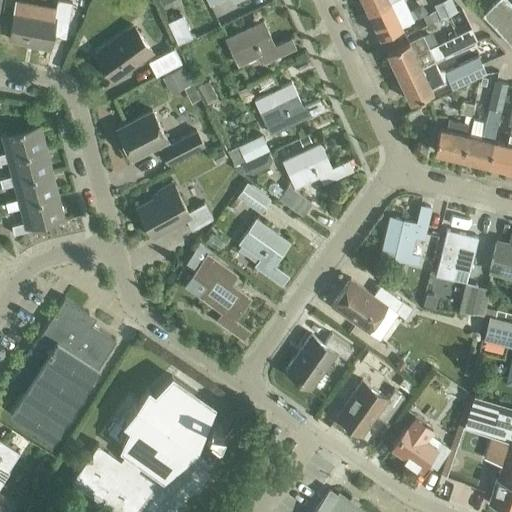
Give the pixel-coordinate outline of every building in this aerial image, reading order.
[(52,34),(65,36),(71,0),(68,0),(56,0),(53,16),(13,9),(8,38),(33,42),(33,44),(49,47),(52,34)] [(362,0),(367,10),(388,0),(362,0)] [(403,0),(388,0),(367,10),(379,36),(401,25),(413,19),(403,0)] [(511,3),(508,0),(494,0),(482,11),(511,44),(511,42),(511,3)] [(166,20),(176,42),(191,35),(181,13),(166,20)] [(289,37),(273,45),(262,21),(225,38),(237,63),(265,50),(269,58),(294,46),(289,37)] [(94,52),(113,78),(152,51),(132,24),(94,52)] [(433,60),(476,38),(470,26),(428,47),(422,34),(386,50),(399,77),(433,60)] [(148,60),(156,75),(181,61),(174,47),(148,60)] [(433,60),(399,77),(410,100),(431,90),(430,87),(443,81),(442,79),(447,76),(452,87),(486,72),(478,55),(445,70),(438,69),(433,60)] [(187,74),(182,65),(162,75),(168,85),(187,74)] [(197,84),(206,102),(217,97),(208,78),(197,84)] [(488,162),(494,139),(503,99),(507,82),(494,79),(485,120),(472,117),(468,133),(466,132),(460,156),(488,162)] [(318,98),(301,105),(290,81),(254,98),(270,132),(322,108),(318,98)] [(511,168),(511,83),(507,82),(503,99),(511,101),(511,104),(508,122),(511,123),(507,142),(494,139),(488,162),(511,168)] [(197,130),(170,144),(152,110),(116,128),(131,156),(158,143),(168,162),(204,144),(197,130)] [(199,125),(210,145),(219,140),(206,116),(200,120),(199,125)] [(8,157),(46,147),(39,123),(1,133),(6,151),(0,152),(0,161),(8,160),(8,157)] [(460,156),(466,132),(440,126),(435,149),(460,156)] [(244,158),(244,159),(268,148),(260,133),(226,150),(233,163),(244,158)] [(347,158),(331,166),(319,141),(282,159),(294,185),(322,172),(326,180),(352,168),(347,158)] [(14,180),(52,170),(46,147),(8,157),(8,160),(12,174),(0,177),(0,181),(1,187),(14,183),(14,180)] [(20,203),(58,193),(52,170),(14,180),(14,183),(18,198),(5,201),(7,210),(21,207),(20,203)] [(204,202),(188,211),(173,182),(157,190),(159,194),(137,206),(153,236),(186,218),(192,229),(213,218),(204,202)] [(238,195),(261,211),(270,198),(247,182),(238,195)] [(280,198),(304,215),(311,201),(288,184),(280,198)] [(20,203),(21,207),(24,221),(11,224),(13,233),(27,230),(26,227),(64,218),(58,193),(20,203)] [(414,229),(424,232),(430,205),(420,203),(416,220),(390,214),(380,253),(407,260),(414,229)] [(259,265),(281,281),(288,272),(274,262),(289,240),(256,217),(240,240),(265,258),(259,265)] [(450,264),(469,269),(477,235),(446,228),(435,273),(447,276),(450,264)] [(496,240),(489,268),(511,273),(511,231),(509,243),(496,240)] [(199,242),(186,261),(196,268),(192,272),(208,284),(200,296),(221,310),(216,318),(243,337),(249,328),(235,318),(250,296),(231,283),(237,274),(219,262),(207,253),(209,249),(199,242)] [(349,277),(331,304),(367,329),(386,303),(395,309),(398,312),(405,316),(412,306),(402,299),(379,283),(372,293),(349,277)] [(470,311),(477,283),(464,280),(457,309),(470,311)] [(426,283),(414,281),(412,296),(423,299),(426,283)] [(487,313),(511,318),(511,313),(484,307),(489,286),(477,283),(470,311),(476,312),(487,313)] [(8,409),(51,437),(115,338),(84,318),(88,311),(64,295),(10,378),(23,386),(8,409)] [(484,328),(487,313),(476,312),(472,325),(484,328)] [(511,318),(487,313),(484,328),(485,328),(483,338),(510,344),(511,335),(511,318)] [(345,357),(352,347),(329,331),(322,341),(310,332),(285,369),(310,387),(336,351),(345,357)] [(213,404),(171,374),(153,390),(148,386),(124,419),(130,423),(120,444),(125,448),(119,457),(96,441),(70,477),(119,511),(172,511),(181,499),(185,502),(208,469),(205,466),(209,460),(195,444),(213,404)] [(393,387),(387,396),(361,378),(335,415),(361,433),(375,413),(385,420),(403,394),(393,387)] [(508,439),(511,440),(511,406),(473,393),(463,424),(508,439)] [(413,412),(391,444),(405,454),(405,455),(406,453),(417,461),(416,462),(421,466),(425,459),(435,466),(449,447),(439,439),(427,431),(432,425),(413,412)] [(209,425),(208,426),(216,432),(217,431),(216,430),(219,422),(221,422),(221,421),(211,419),(211,421),(210,425),(209,425)] [(0,479),(2,481),(9,471),(7,469),(19,451),(0,438),(0,479)] [(511,474),(511,440),(508,439),(498,470),(511,474)] [(511,509),(511,474),(498,470),(488,501),(511,509)] [(367,511),(355,503),(351,500),(338,491),(336,493),(333,491),(329,488),(311,511),(367,511)]
